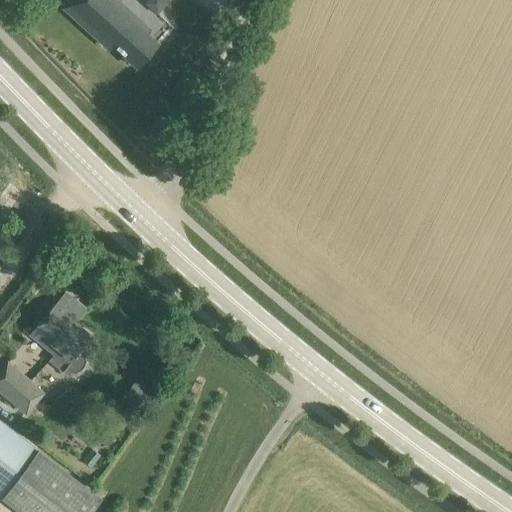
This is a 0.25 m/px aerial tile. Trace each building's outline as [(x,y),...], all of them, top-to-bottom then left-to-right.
[(150,30),(135,16),(116,0),(70,0),(64,7),(110,48),(113,45),(138,67),(159,43),(147,33),(150,30)] [(64,334),(80,314),(87,306),(66,290),(60,297),(34,329),(58,350),(68,338),(64,334)] [(92,336),(76,322),(81,315),(80,314),(64,334),(68,338),(58,350),(49,360),(61,372),(66,374),(73,376),(80,374),(85,371),(89,367),(90,361),(90,357),(88,352),(83,347),(92,336)] [(0,389),(13,401),(30,381),(8,362),(0,370),(0,389)] [(26,412),(43,392),(30,381),(13,401),(26,412)] [(38,450),(0,420),(0,495),(2,497),(38,450)]
